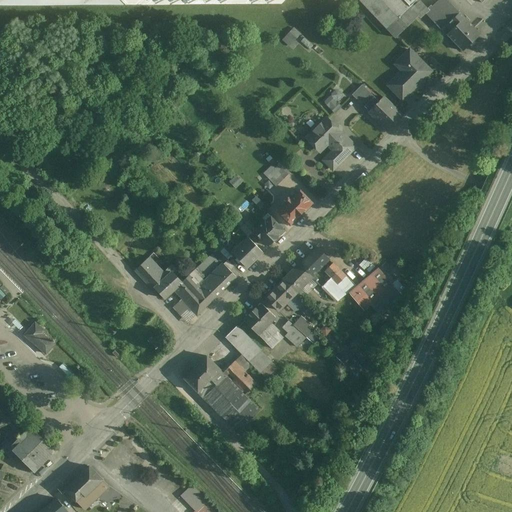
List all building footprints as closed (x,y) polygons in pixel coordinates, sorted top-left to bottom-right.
[(417,0),(358,0),(386,29),(405,12),(408,14),(412,10),(412,9),(410,7),(417,0)] [(480,35),(447,0),(446,0),(440,0),(427,13),(426,13),(443,31),(447,27),(451,31),(447,35),(462,52),(480,35)] [(426,13),(418,4),(412,9),(412,10),(418,16),(420,19),(426,13)] [(405,12),(386,29),(395,38),(418,16),(412,10),(408,14),(405,12)] [(293,27),(282,40),(289,46),(300,33),(293,27)] [(431,72),(410,50),(401,59),(408,66),(394,80),(408,94),(431,72)] [(408,94),(394,80),(388,86),(402,100),(408,94)] [(374,97),(362,85),(352,95),(364,107),(374,97)] [(332,94),(332,97),(330,97),(325,102),(325,104),(329,107),(330,108),(330,109),(334,113),(340,108),(335,103),(335,104),(334,102),(334,100),(337,100),(341,96),(341,94),(337,91),(335,91),(332,94)] [(383,98),(379,102),(374,97),(364,107),(388,131),(402,117),(383,98)] [(327,118),(321,125),(317,125),(312,129),(312,133),(306,139),(317,150),(322,144),(327,144),(333,151),(345,139),(339,132),(340,132),(327,118)] [(333,151),(323,161),(333,170),(356,148),(346,138),(333,151)] [(280,164),(266,177),(275,187),(289,173),(280,164)] [(236,187),(241,181),(235,176),(230,182),(236,187)] [(300,191),(291,200),(289,198),(285,202),(286,204),(277,213),(290,225),(296,219),(306,210),(312,203),(300,191)] [(269,216),(253,232),(262,240),(268,246),(274,241),(279,236),(284,231),(269,216)] [(252,233),(244,225),(240,229),(248,237),(252,233)] [(234,267),(203,234),(197,239),(211,253),(229,271),(234,267)] [(262,252),(248,238),(244,242),(243,241),(231,253),(246,268),(252,263),(262,252)] [(317,247),(299,264),(312,277),(330,260),(317,247)] [(211,253),(186,277),(209,300),(212,297),(200,285),(215,270),(227,282),(234,276),(229,271),(211,253)] [(209,300),(186,277),(182,282),(172,272),(167,277),(163,273),(148,258),(135,271),(163,300),(172,292),(180,301),(195,316),(210,301),(209,300)] [(333,263),(325,271),(331,278),(340,270),(333,263)] [(299,264),(295,269),(295,268),(287,276),(283,281),(296,293),(303,300),(306,297),(299,290),(312,277),(299,264)] [(172,265),(163,273),(167,277),(172,272),(175,269),(172,265)] [(357,287),(346,276),(340,270),(331,278),(321,288),(335,302),(347,292),(363,311),(393,286),(378,269),(357,287)] [(215,270),(200,285),(212,297),(227,282),(215,270)] [(283,281),(265,298),(278,311),(290,299),(296,293),(283,281)] [(0,300),(8,292),(0,283),(0,300)] [(303,300),(296,293),(290,299),(298,306),(303,300)] [(195,316),(180,301),(173,308),(188,323),(195,316)] [(314,311),(306,303),(300,309),(308,317),(314,311)] [(261,304),(256,309),(255,308),(249,314),(250,315),(244,321),(266,342),(277,331),(277,329),(271,323),(276,318),(261,304)] [(309,325),(301,317),(293,326),(307,338),(312,332),(307,328),(309,325)] [(289,322),(283,328),(288,333),(285,337),(297,348),(307,338),(293,326),(289,322)] [(44,331),(35,323),(24,335),(46,354),(54,344),(42,334),(44,331)] [(272,362),(237,326),(226,338),(242,354),(252,365),(266,379),(278,368),(272,362)] [(252,365),(242,354),(234,361),(245,372),(252,365)] [(223,373),(207,356),(184,378),(202,397),(220,415),(243,393),(223,373)] [(245,372),(234,361),(223,373),(243,393),(245,395),(257,384),(245,372)] [(243,393),(220,415),(238,433),(260,411),(245,395),(243,393)] [(54,451),(30,427),(11,445),(8,442),(2,448),(9,456),(14,451),(34,471),(54,451)] [(89,466),(65,490),(76,501),(83,509),(107,487),(101,481),(102,480),(89,466)] [(217,511),(202,496),(192,485),(180,496),(195,511),(194,511),(217,511)] [(67,511),(57,498),(45,508),(48,511),(67,511)]
